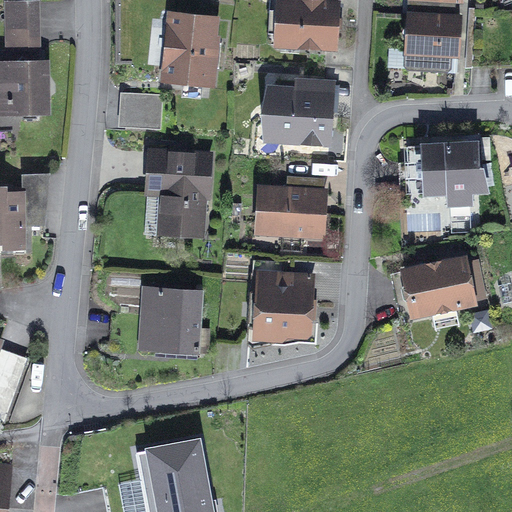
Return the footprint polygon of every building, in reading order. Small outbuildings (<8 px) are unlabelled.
[(337,0),(294,0),(288,0),(280,0),(278,46),(335,49),(337,0)] [(426,0),(425,16),(455,18),(456,1),(461,1),(461,0),(426,0)] [(38,3),(7,3),(8,50),(39,50),(38,3)] [(171,15),(165,81),(213,85),(217,41),(214,40),(216,20),(171,15)] [(458,55),(460,18),(455,18),(425,16),(413,15),(411,52),(458,55)] [(24,56),(17,63),(0,63),(0,101),(8,102),(8,113),(23,113),(23,119),(37,119),(37,113),(48,113),(48,63),(31,63),(24,56)] [(270,121),(269,140),(330,144),(333,102),(327,102),(328,83),(298,81),(298,89),(272,88),(271,106),(263,114),(270,121)] [(162,97),(128,94),(126,127),(160,129),(162,97)] [(491,160),(491,138),(482,138),(482,160),(491,160)] [(477,144),(409,146),(410,196),(450,194),(450,206),(472,205),(471,193),(487,192),(483,168),(478,168),(477,144)] [(152,153),(150,192),(164,193),(163,211),(170,212),(169,231),(201,232),(203,196),(209,196),(211,156),(152,153)] [(287,192),(261,190),(259,231),(322,234),(324,194),(317,194),(318,178),(288,177),(287,192)] [(6,187),(0,187),(0,242),(4,243),(4,248),(24,248),(24,226),(42,226),(42,212),(24,213),(23,193),(6,193),(6,187)] [(465,259),(405,271),(415,316),(474,304),(471,289),(482,286),(477,262),(466,264),(465,259)] [(312,276),(260,273),(257,336),(283,338),(284,334),(309,335),(312,276)] [(203,298),(145,295),(142,344),(200,347),(203,298)] [(0,419),(4,421),(26,360),(6,352),(0,367),(0,419)] [(211,511),(198,441),(137,453),(148,511),(211,511)]
